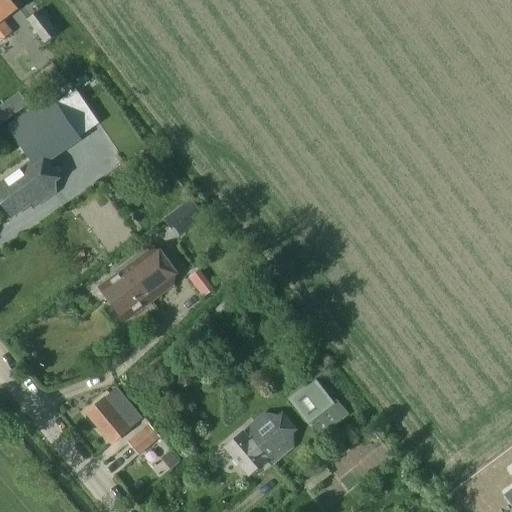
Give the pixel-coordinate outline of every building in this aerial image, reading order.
[(0,0),(0,43),(13,32),(3,20),(18,8),(11,0),(0,0)] [(41,10),(27,21),(45,44),(51,51),(64,40),(58,34),(59,33),(41,10)] [(52,97),(9,127),(37,168),(80,139),(52,97)] [(0,108),(0,125),(8,120),(0,108)] [(32,161),(0,183),(0,200),(13,218),(31,205),(34,209),(55,193),(37,168),(32,161)] [(192,201),(165,221),(178,238),(205,219),(192,201)] [(145,251),(99,287),(125,321),(172,285),(176,277),(179,275),(160,249),(145,251)] [(309,425),(311,424),(318,433),(319,433),(322,437),(349,415),(339,401),(335,405),(315,380),(289,400),(309,425)] [(110,394),(86,414),(111,444),(130,429),(117,412),(121,409),(131,402),(115,383),(106,391),(110,394)] [(265,413),(244,431),(225,448),(249,476),(267,461),(271,466),(293,447),(294,434),(299,430),(283,411),(279,414),(265,413)] [(149,424),(127,442),(139,456),(161,437),(149,424)]
